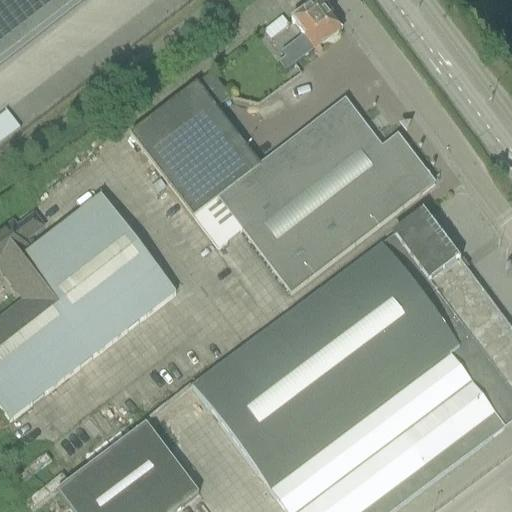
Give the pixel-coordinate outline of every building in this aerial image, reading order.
[(0,0),(0,66),(86,0),(0,0)] [(319,3),(289,25),(301,40),(282,55),(286,60),(278,67),(284,75),(341,33),(319,3)] [(130,139),(193,221),(218,253),(242,235),(290,297),(434,187),(397,139),(381,151),(344,103),(259,169),(215,112),(230,101),(211,77),(130,139)] [(5,113),(0,117),(0,146),(19,131),(5,113)] [(0,411),(11,426),(177,298),(100,200),(30,254),(2,277),(22,304),(0,321),(0,411)] [(511,336),(422,217),(384,245),(191,390),(282,511),(394,511),(511,424),(511,336)] [(0,274),(2,277),(30,254),(23,245),(44,229),(34,218),(18,231),(13,225),(0,235),(0,274)] [(145,428),(56,496),(68,511),(179,511),(198,498),(145,428)]
